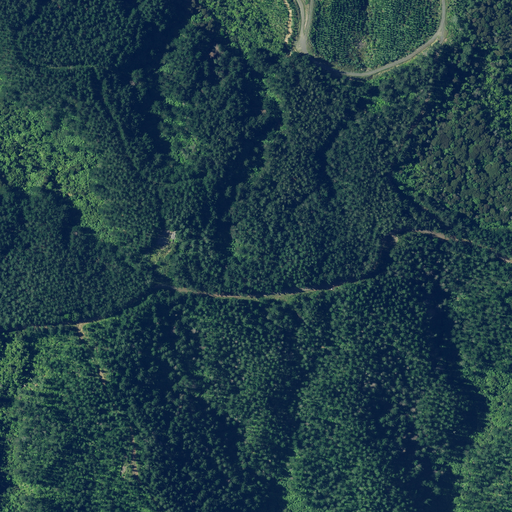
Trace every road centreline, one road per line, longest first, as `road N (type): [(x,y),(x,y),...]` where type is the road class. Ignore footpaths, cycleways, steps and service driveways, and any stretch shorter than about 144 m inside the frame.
road 1 (track): [(451,237),(408,229),(386,236),(372,263),(330,283),(204,295),(161,277),(109,318),(0,329)]
road 2 (track): [(5,31),(18,34),(38,64),(93,66),(130,159),(146,177),(169,185),(204,179),(213,215),(207,247),(263,293)]
road 3 (track): [(444,0),(453,16),(446,67),(429,114),(388,178),(398,199),(451,237),(511,263)]
road 4 (track): [(446,3),(429,40),(364,75),(316,63),(297,40),(295,0)]
